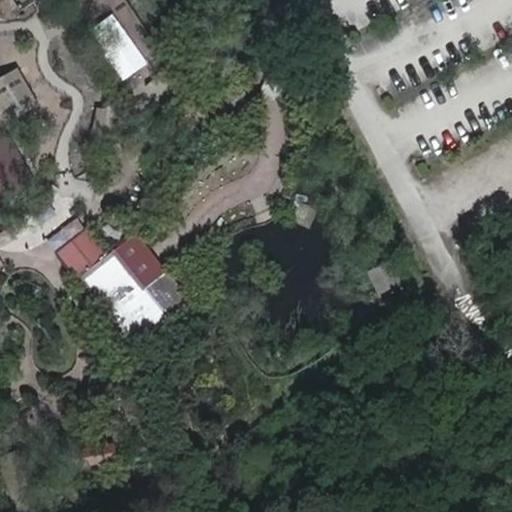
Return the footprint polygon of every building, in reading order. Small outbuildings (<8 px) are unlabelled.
[(291,73),(278,79),(284,92),(297,86),(291,73)] [(92,234),(86,238),(104,261),(109,257),(92,234)] [(99,295),(106,305),(112,300),(121,313),(116,317),(109,322),(132,353),(189,309),(166,279),(144,295),(127,273),(112,254),(109,257),(104,261),(86,238),(67,253),(99,295)] [(387,262),(370,271),(379,291),(397,282),(387,262)] [(112,300),(106,305),(116,317),(121,313),(112,300)] [(111,452),(81,457),(85,472),(114,466),(111,452)] [(40,511),(16,458),(0,464),(0,480),(13,511),(40,511)]
